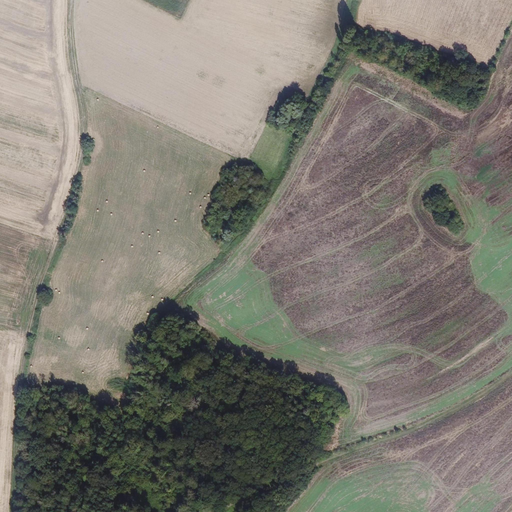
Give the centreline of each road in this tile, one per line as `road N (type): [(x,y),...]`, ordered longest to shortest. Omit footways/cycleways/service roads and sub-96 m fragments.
road 1 (track): [(70,0),(81,155),(33,301),(13,420),(11,511)]
road 2 (track): [(511,373),(419,425),(307,463),(208,511)]
